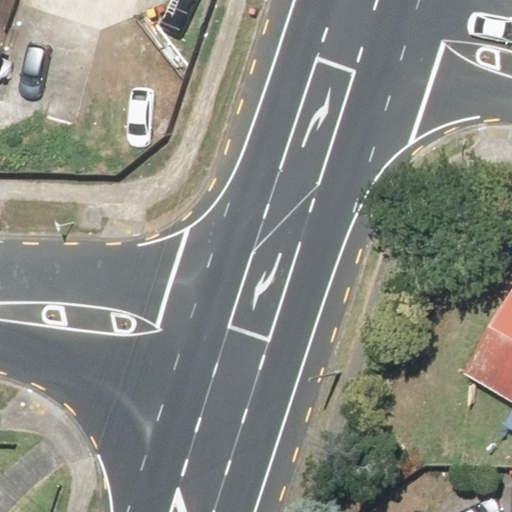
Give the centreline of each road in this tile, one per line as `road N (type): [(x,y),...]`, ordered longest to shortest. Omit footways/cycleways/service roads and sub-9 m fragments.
road 1 (secondary): [(249,319),(350,18)]
road 2 (secondary): [(249,319),(0,313)]
road 3 (secondary): [(190,511),(249,319)]
road 4 (residential): [(350,18),(511,69)]
